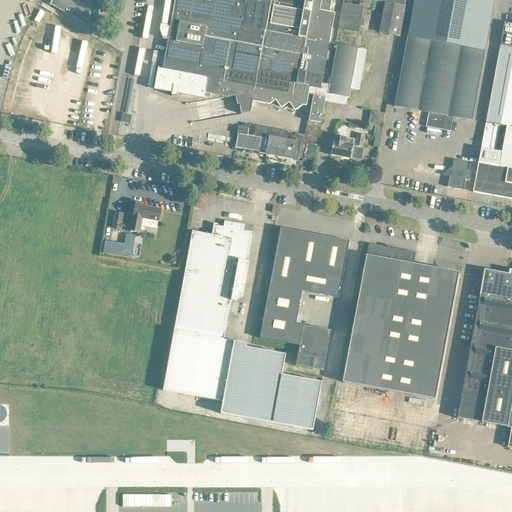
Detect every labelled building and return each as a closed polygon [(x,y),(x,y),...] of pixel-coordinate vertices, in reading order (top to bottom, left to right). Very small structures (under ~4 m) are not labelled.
[(52,0),(50,5),(88,27),(89,13),(98,18),(99,3),(93,0),(88,0),(52,0)] [(175,0),(172,23),(169,23),(168,26),(161,25),(160,30),(163,39),(168,40),(163,70),(162,70),(159,69),(156,89),(172,92),(172,93),(171,96),(177,96),(177,94),(177,93),(181,93),(181,95),(204,99),(205,97),(210,98),(211,94),(226,98),(235,96),(237,105),(239,105),(241,114),(250,113),(251,107),(252,102),(259,103),(269,105),(275,101),(277,99),(282,108),(289,103),(291,102),(296,110),(303,106),(306,106),(308,95),(310,87),(321,89),(321,84),(324,72),(329,44),(334,14),(330,13),(332,0),(175,0)] [(369,9),(370,0),(343,0),(343,4),(363,7),(369,9)] [(493,0),(414,0),(407,38),(394,107),(428,113),(426,125),(451,130),(453,118),(471,121),(484,52),(493,0)] [(399,38),(405,6),(394,4),(388,35),(399,38)] [(511,24),(504,23),(473,192),(511,199),(511,24)] [(358,49),(337,45),(329,86),(321,84),(321,89),(310,87),(308,95),(313,96),(325,98),(324,101),(345,105),(347,97),(349,98),(351,87),(359,89),(366,51),(358,50),(358,49)] [(0,59),(12,62),(14,52),(2,49),(0,58),(0,59)] [(166,53),(160,52),(158,64),(160,64),(159,69),(162,70),(163,65),(164,65),(166,53)] [(320,123),(324,101),(325,98),(313,96),(309,121),(320,123)] [(309,121),(307,121),(305,135),(318,138),(320,123),(309,121)] [(259,149),(263,127),(245,124),(244,128),(238,127),(237,134),(238,134),(235,148),(258,152),(259,149)] [(304,159),(313,160),(316,146),(318,138),(305,135),(294,133),(293,140),(285,139),(287,132),(263,127),(259,149),(283,153),(282,157),(295,159),(297,153),(304,155),(304,159)] [(375,139),(373,149),(379,150),(383,129),(376,127),(374,139),(375,139)] [(333,142),(330,155),(360,161),(365,135),(357,134),(356,140),(335,136),(334,142),(333,142)] [(18,159),(17,166),(29,169),(31,161),(21,159),(18,159)] [(449,177),(447,187),(463,190),(465,180),(470,181),(471,172),(467,171),(469,163),(453,160),(450,177),(449,177)] [(158,221),(161,211),(141,207),(142,204),(136,202),(135,203),(136,203),(131,225),(121,223),(123,214),(115,212),(112,229),(120,230),(121,228),(131,230),(130,232),(139,233),(141,218),(158,221)] [(214,224),(212,235),(192,232),(163,391),(223,402),(234,342),(224,340),(231,301),(235,302),(243,296),(245,283),(244,282),(254,233),(217,226),(218,225),(214,224)] [(293,290),(296,270),(303,233),(280,228),(269,286),(293,290)] [(320,274),(327,237),(303,233),(296,270),(320,274)] [(349,241),(327,237),(320,274),(342,278),(349,241)] [(121,256),(123,243),(104,240),(102,253),(121,256)] [(413,265),(415,253),(396,249),(396,250),(391,249),(391,251),(387,250),(388,246),(387,245),(387,248),(368,244),(342,383),(435,400),(459,273),(413,265)] [(123,249),(121,260),(130,261),(131,250),(123,249)] [(342,278),(320,274),(296,270),(293,290),(302,292),(338,299),(342,278)] [(511,271),(510,271),(509,275),(484,270),(457,419),(511,429),(507,448),(511,448),(511,271)] [(297,315),(302,292),(293,290),(269,286),(265,309),(297,315)] [(299,346),(303,326),(296,324),(297,315),(265,309),(259,338),(299,346)] [(331,331),(303,326),(299,346),(295,366),(323,371),(331,331)] [(246,344),(234,342),(223,402),(221,414),(312,431),(321,383),(281,376),(285,355),(246,348),(246,344)] [(5,367),(3,379),(51,387),(53,375),(5,367)]
